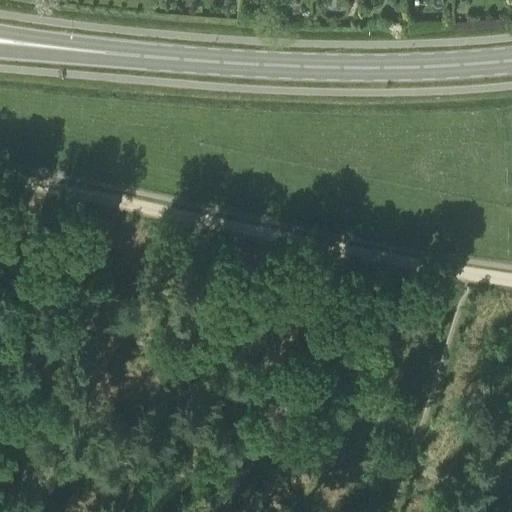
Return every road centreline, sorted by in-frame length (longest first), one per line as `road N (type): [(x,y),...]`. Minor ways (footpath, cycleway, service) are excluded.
road 1 (track): [(15,511),(121,459),(226,439),(323,435),(418,455),(511,507)]
road 2 (primary): [(0,41),(306,67),(511,60)]
road 3 (track): [(0,176),(465,275)]
